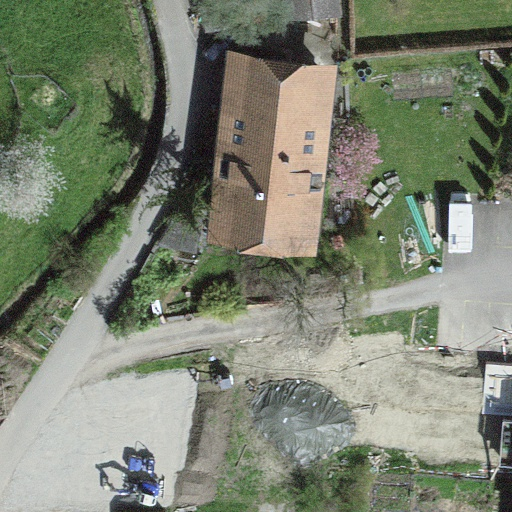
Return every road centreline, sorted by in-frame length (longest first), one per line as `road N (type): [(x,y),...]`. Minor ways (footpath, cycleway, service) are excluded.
road 1 (residential): [(71,352),(442,288),(511,285)]
road 2 (residential): [(181,61),(182,105),(156,201),(71,352)]
road 3 (residential): [(71,352),(0,462)]
